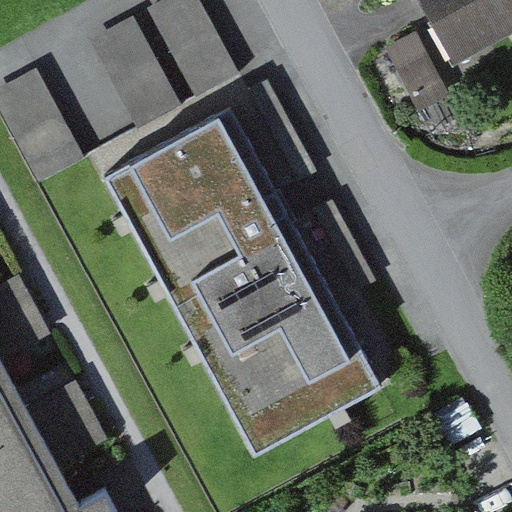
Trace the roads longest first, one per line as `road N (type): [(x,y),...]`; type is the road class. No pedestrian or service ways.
road 1 (residential): [(420,251),(283,0)]
road 2 (residential): [(511,420),(420,251)]
